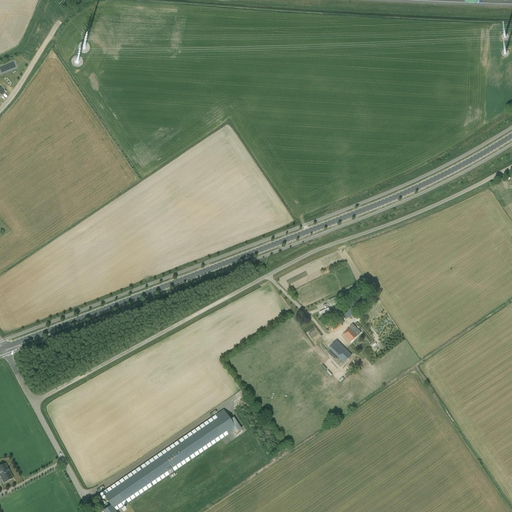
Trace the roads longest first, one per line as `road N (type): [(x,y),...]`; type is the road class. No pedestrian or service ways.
road 1 (tertiary): [(3,348),(411,190),(511,136)]
road 2 (unclassified): [(32,402),(308,253),(511,166)]
road 3 (unclassified): [(91,511),(32,402)]
